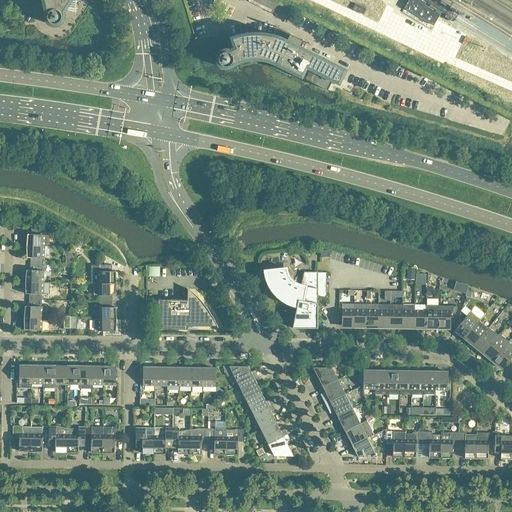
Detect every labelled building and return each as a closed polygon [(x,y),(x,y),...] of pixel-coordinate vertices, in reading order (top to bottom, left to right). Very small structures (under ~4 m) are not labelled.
[(42,0),(43,2),(44,5),(45,8),(45,10),(45,13),(45,16),(45,17),(45,19),(46,20),(47,21),(47,22),(48,23),(50,24),(51,25),(52,25),(53,25),(55,25),(56,25),(57,25),(58,25),(60,24),(61,23),(62,22),(62,21),(63,20),(64,19),(64,18),(64,16),(64,8),(66,5),(74,8),(74,0),(42,0)] [(288,10),(267,0),(248,0),(248,1),(284,19),(288,10)] [(437,15),(416,2),(418,0),(416,0),(409,0),(402,12),(429,28),(431,25),(437,15)] [(347,70),(303,48),(306,42),(304,41),(304,40),(302,39),(302,40),(291,35),(292,34),(290,33),(290,34),(287,33),(284,38),(280,37),(275,35),(272,34),(267,33),(264,33),(258,33),(256,33),(250,33),(247,33),(242,34),(240,34),(235,36),(230,37),(230,38),(231,38),(234,47),(230,49),(229,49),(227,49),(226,49),(225,49),(224,49),(222,49),(221,50),(220,51),(219,52),(218,53),(217,54),(217,55),(216,56),(216,57),(216,58),(216,59),(216,60),(217,61),(217,62),(218,63),(218,64),(219,65),(220,66),(222,67),(224,68),(225,68),(226,68),(227,68),(228,68),(229,68),(230,67),(231,67),(234,65),(237,63),(239,62),(244,61),(245,60),(248,60),(250,60),(253,59),(256,59),(258,59),(261,59),(264,60),(265,60),(268,61),(271,62),(274,63),(328,90),(332,80),(340,84),(340,83),(339,83),(346,70),(347,71),(347,70)] [(45,246),(45,234),(44,234),(44,228),(32,227),(31,234),(27,234),(26,246),(45,246)] [(73,241),(73,247),(75,247),(77,246),(81,246),(82,241),(73,236),(73,241)] [(49,257),(50,246),(45,246),(26,246),(27,257),(30,258),(30,264),(43,264),(43,258),(44,258),(44,256),(49,257)] [(46,264),(43,264),(30,264),(30,270),(26,270),(25,282),(43,282),(44,270),(46,270),(46,264)] [(116,283),(116,271),(112,271),(112,265),(91,265),(91,283),(98,283),(116,283)] [(160,276),(160,267),(149,266),(148,276),(160,276)] [(297,306),(292,328),(318,328),(318,296),(326,296),(326,272),(304,272),(301,285),(299,284),(298,283),(295,282),(293,281),(291,279),(290,277),(289,276),(288,274),(287,271),(287,269),(286,268),(264,270),(265,273),(265,276),(267,280),(268,282),(269,285),(271,288),(273,291),(274,293),(276,295),(279,298),(281,299),(285,301),(287,303),(290,304),(293,305),(297,306)] [(49,291),(49,282),(43,282),(25,282),(25,293),(29,294),(29,300),(42,300),(42,294),(43,294),(43,293),(47,293),(49,291)] [(456,282),(453,289),(466,293),(467,290),(468,286),(456,282)] [(116,295),(116,283),(98,283),(98,295),(99,295),(99,301),(112,301),(112,295),(116,295)] [(207,310),(206,309),(202,304),(199,300),(197,298),(194,295),(192,293),(189,290),(187,289),(187,299),(158,299),(157,329),(187,329),(187,326),(216,326),(214,322),(213,320),(211,316),(210,314),(207,310)] [(42,318),(43,306),(41,306),(42,300),(29,300),(29,306),(25,306),(24,318),(42,318)] [(117,319),(116,307),(112,307),(112,301),(99,301),(100,307),(98,307),(98,319),(117,319)] [(354,327),(354,309),(354,304),(342,304),(342,309),(342,311),(342,327),(354,327)] [(378,327),(378,304),(366,304),(366,309),(366,327),(378,327)] [(390,327),(390,304),(378,304),(378,327),(390,327)] [(402,327),(402,304),(390,304),(390,327),(402,327)] [(414,328),(414,304),(402,304),(402,327),(414,328)] [(426,328),(426,305),(427,305),(414,304),(414,328),(426,328)] [(438,305),(427,305),(426,305),(426,328),(438,328),(438,305)] [(451,317),(451,313),(455,313),(458,306),(438,305),(438,328),(450,328),(450,326),(453,326),(456,317),(451,317)] [(366,327),(366,309),(354,309),(354,327),(366,327)] [(480,319),(471,311),(464,319),(459,315),(455,326),(457,328),(455,330),(465,338),(472,330),(480,319)] [(474,346),(486,332),(488,328),(482,323),(485,319),(483,317),(481,319),(480,319),(472,330),(465,338),(474,346)] [(42,330),(42,318),(24,318),(24,329),(42,330)] [(117,319),(98,319),(94,319),(94,331),(116,331),(117,319)] [(495,339),(498,335),(489,328),(488,328),(486,332),(474,346),(483,353),(495,339)] [(493,361),(508,342),(508,341),(499,334),(498,335),(495,339),(483,353),(493,361)] [(493,361),(502,369),(511,356),(511,345),(508,342),(493,361)] [(31,388),(31,384),(32,366),(19,366),(19,388),(31,388)] [(43,384),(44,366),(32,366),(31,384),(43,384)] [(55,384),(56,366),(44,366),(43,384),(44,384),(44,388),(56,388),(56,384),(55,384)] [(67,390),(68,366),(56,366),(55,384),(56,384),(65,384),(65,390),(67,390)] [(80,385),(80,367),(68,366),(67,390),(70,390),(70,389),(79,389),(80,385)] [(258,376),(255,370),(251,372),(248,366),(224,366),(223,368),(227,376),(234,375),(239,385),(258,376)] [(91,385),(92,367),(80,367),(80,385),(79,389),(91,389),(91,385)] [(103,385),(104,367),(92,367),(91,385),(103,385)] [(116,385),(116,367),(104,367),(103,385),(116,385)] [(338,379),(332,368),(313,367),(320,381),(316,383),(319,388),(338,379)] [(155,386),(155,368),(143,368),(143,386),(155,386)] [(158,386),(167,386),(167,368),(155,368),(155,386),(158,386)] [(179,386),(179,368),(167,368),(167,386),(167,389),(179,390),(179,386)] [(191,386),(191,368),(179,368),(179,386),(191,386)] [(203,387),(203,369),(191,368),(191,386),(203,387)] [(203,391),(216,392),(216,369),(203,369),(203,387),(203,391)] [(375,389),(376,371),(363,371),(363,389),(375,389)] [(387,394),(388,371),(376,371),(375,389),(375,394),(387,394)] [(399,394),(400,371),(388,371),(387,394),(399,394)] [(411,394),(412,372),(400,371),(399,394),(411,394)] [(423,394),(424,372),(412,372),(411,394),(423,394)] [(435,395),(435,390),(436,372),(424,372),(423,394),(435,395)] [(448,390),(448,372),(436,372),(435,390),(448,390)] [(261,392),(257,383),(261,382),(258,376),(239,385),(246,400),(261,392)] [(345,394),(338,379),(319,388),(322,394),(323,394),(324,396),(323,397),(326,403),(345,394)] [(355,387),(346,395),(352,401),(360,393),(355,387)] [(273,405),(270,399),(266,401),(261,392),(246,400),(254,415),(273,405)] [(353,408),(345,394),(326,403),(330,410),(331,409),(332,411),(331,412),(334,418),(353,408)] [(276,422),(272,413),(275,411),(273,405),(254,415),(261,429),(276,422)] [(476,406),(470,417),(488,428),(495,417),(476,406)] [(360,423),(353,408),(334,418),(337,424),(340,422),(345,431),(360,423)] [(366,420),(360,423),(345,431),(349,440),(346,442),(349,447),(367,438),(374,435),(366,420)] [(287,435),(284,429),(281,431),(276,422),(261,429),(268,444),(287,435)] [(31,452),(31,426),(22,426),(13,426),(13,438),(19,438),(19,451),(31,452)] [(43,451),(43,439),(49,439),(49,426),(42,426),(42,427),(31,426),(31,452),(43,451)] [(55,452),(67,452),(67,436),(57,436),(57,426),(49,426),(49,439),(49,446),(55,446),(55,452)] [(67,436),(67,452),(79,452),(79,446),(85,446),(85,439),(85,427),(78,427),(78,428),(67,428),(67,436)] [(85,427),(85,439),(91,439),(91,452),(103,453),(103,435),(103,427),(92,427),(85,427)] [(103,435),(103,453),(115,453),(115,440),(121,440),(121,427),(112,427),(103,427),(103,435)] [(154,454),(154,435),(154,429),(145,429),(145,428),(136,427),(136,447),(142,447),(142,453),(154,454)] [(172,441),(172,428),(162,428),(162,427),(154,427),(154,429),(154,435),(154,454),(165,453),(166,448),(172,448),(172,441)] [(179,428),(172,428),(172,441),(172,448),(178,448),(178,454),(190,454),(190,430),(189,430),(186,430),(183,431),(179,432),(179,428)] [(202,454),(202,441),(208,441),(208,428),(199,428),(198,429),(194,430),(192,430),(190,430),(190,454),(202,454)] [(226,455),(226,436),(226,429),(226,428),(215,429),(208,428),(208,441),(214,441),(214,454),(226,455)] [(238,454),(238,442),(244,442),(244,429),(235,429),(226,429),(226,436),(226,455),(238,454)] [(405,458),(405,439),(405,434),(405,431),(387,431),(387,444),(393,444),(393,457),(405,458)] [(412,434),(405,434),(405,439),(405,458),(416,457),(417,444),(423,444),(423,432),(418,432),(414,432),(412,433),(412,434)] [(440,458),(441,436),(433,435),(432,432),(423,432),(423,444),(429,445),(429,457),(440,458)] [(452,458),(453,445),(459,445),(459,432),(441,432),(441,436),(440,458),(452,458)] [(476,459),(477,440),(477,434),(466,434),(466,432),(459,432),(459,445),(465,445),(465,458),(476,459)] [(488,458),(489,445),(495,445),(495,433),(488,433),(485,434),(477,432),(477,434),(477,440),(476,459),(488,458)] [(495,453),(501,453),(501,458),(511,459),(511,435),(501,436),(501,433),(495,433),(495,445),(495,453)] [(293,456),(286,442),(290,440),(287,435),(268,444),(274,456),(293,456)] [(377,457),(367,438),(349,447),(351,453),(355,451),(358,457),(377,457)]
